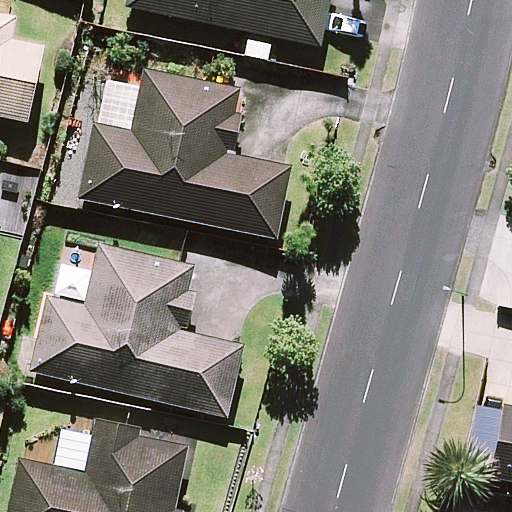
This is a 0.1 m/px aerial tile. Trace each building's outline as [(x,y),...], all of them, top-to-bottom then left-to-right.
[(17,0),(0,0),(0,119),(32,127),(48,52),(8,44),(17,0)] [(135,0),(133,11),(323,50),(332,0),(135,0)] [(147,77),(144,92),(110,85),(87,205),(280,242),(293,172),(236,161),(248,96),(147,77)] [(203,275),(102,252),(87,315),(51,307),(35,375),(230,421),(246,352),(188,338),(203,275)] [(511,408),(497,405),(483,479),(511,483),(511,408)] [(138,434),(98,425),(87,477),(27,465),(16,511),(177,511),(191,453),(137,441),(138,434)]
